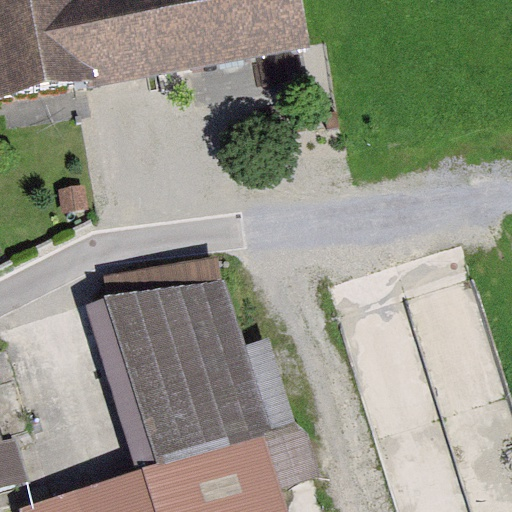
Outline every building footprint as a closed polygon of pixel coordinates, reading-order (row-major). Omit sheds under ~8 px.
[(311,66),(299,0),(73,0),(0,13),(0,116),(96,99),(97,104),(311,66)] [(100,293),(106,319),(227,293),(222,270),(100,293)] [(106,319),(158,482),(276,445),(247,357),(227,293),(106,319)] [(158,482),(106,319),(86,324),(136,489),(158,482)] [(269,352),(247,357),(276,445),(298,438),(269,352)] [(380,434),(401,511),(511,511),(511,450),(465,464),(457,438),(418,448),(412,425),(380,434)] [(286,511),(284,502),(315,493),(326,489),(309,435),(298,438),(276,445),(158,482),(136,489),(62,511),(286,511)] [(0,441),(0,511),(10,511),(31,506),(16,459),(6,462),(0,441)] [(320,511),(315,493),(284,502),(286,511),(320,511)]
